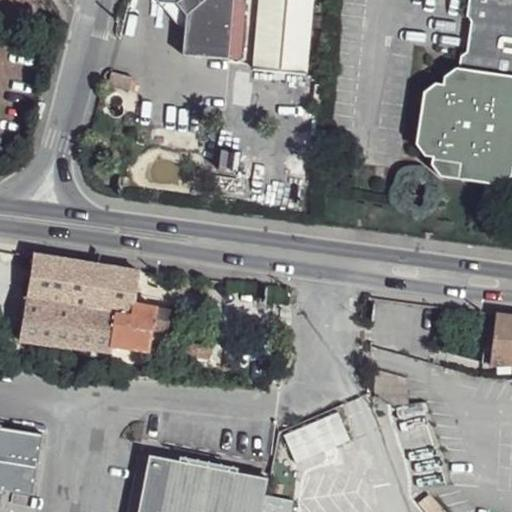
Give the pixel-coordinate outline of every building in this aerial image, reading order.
[(185,0),(186,1),(183,41),(230,45),(233,0),(185,0)] [(312,0),(259,0),(256,41),(308,46),(312,0)] [(423,91),(416,143),(424,155),(432,156),(431,164),(441,176),(499,185),(511,176),(511,169),(511,0),(469,0),(467,15),(471,21),(467,52),(461,56),(459,68),(456,68),(444,76),(443,84),(436,83),(423,91)] [(130,77),(108,73),(106,85),(127,90),(130,77)] [(33,255),(19,340),(111,352),(112,345),(117,310),(134,312),(135,303),(141,271),(33,255)] [(149,273),(141,271),(135,303),(144,305),(149,273)] [(117,310),(112,345),(150,350),(158,308),(144,305),(135,303),(134,312),(117,310)] [(171,311),(158,308),(150,350),(163,352),(171,311)] [(511,315),(495,313),(491,348),(490,365),(511,364),(511,315)] [(186,340),(184,356),(209,360),(211,343),(186,340)] [(402,399),(404,376),(375,373),(373,396),(402,399)] [(0,409),(0,426),(44,433),(39,465),(56,468),(63,419),(0,409)] [(293,461),(350,439),(338,410),(282,432),(293,461)] [(0,511),(0,509),(3,491),(34,495),(39,465),(44,433),(0,426),(0,511)] [(150,455),(138,511),(261,511),(268,477),(150,455)] [(289,511),(291,499),(277,497),(275,511),(289,511)]
